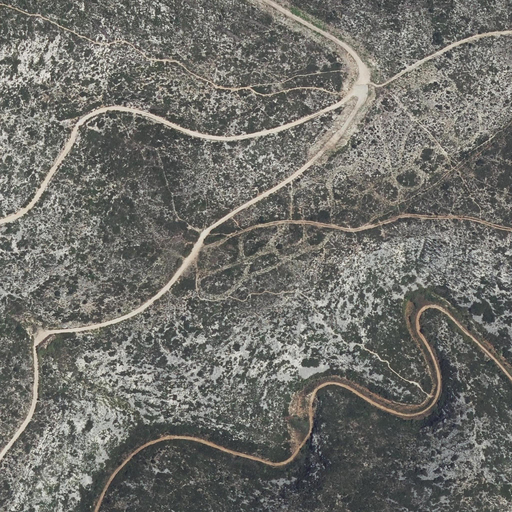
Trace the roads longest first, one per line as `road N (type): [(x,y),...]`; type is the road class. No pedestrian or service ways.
road 1 (track): [(0,221),(34,202),(77,124),(105,108),(236,138),(313,117),(367,83)]
road 2 (track): [(428,393),(403,410),(344,383),(316,388),(303,401),(304,434),(283,462),(187,436),(144,445),(112,475),(94,511)]
road 3 (track): [(0,454),(29,419),(38,338),(124,316),(150,300),(192,252)]
road 4 (track): [(192,252),(205,233),(295,174),(367,83)]
road 5 (track): [(511,376),(426,304),(412,320),(433,364),(428,393)]
road 6 (track): [(367,83),(387,81),(456,38),(511,31)]
road 7 (track): [(367,83),(362,58),(272,0)]
